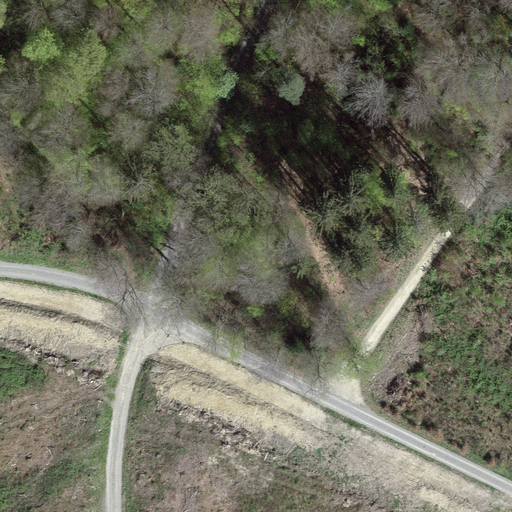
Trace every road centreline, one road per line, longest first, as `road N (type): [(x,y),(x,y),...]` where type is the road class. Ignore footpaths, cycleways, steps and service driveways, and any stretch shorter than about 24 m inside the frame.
road 1 (track): [(511,490),(150,307),(84,283),(0,269)]
road 2 (track): [(113,511),(121,396),(209,137),(273,0)]
road 3 (track): [(511,134),(332,403)]
